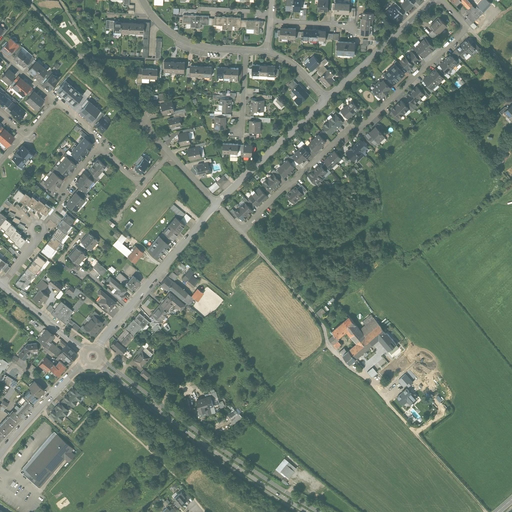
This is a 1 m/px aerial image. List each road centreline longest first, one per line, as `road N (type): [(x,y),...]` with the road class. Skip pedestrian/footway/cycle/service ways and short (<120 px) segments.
road 1 (residential): [(217,205),(241,233),(467,27)]
road 2 (tertiary): [(319,511),(102,359)]
road 3 (tertiary): [(98,364),(308,511)]
road 4 (residential): [(217,205),(327,100)]
road 5 (residential): [(327,100),(434,0)]
road 6 (residential): [(128,308),(217,205)]
road 7 (track): [(403,420),(484,511)]
road 8 (residential): [(128,308),(59,257),(79,233)]
